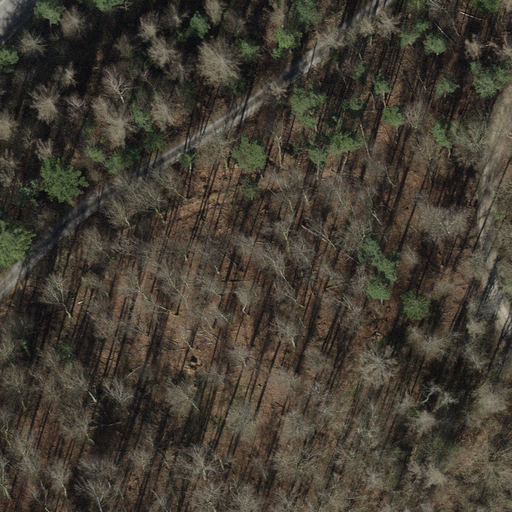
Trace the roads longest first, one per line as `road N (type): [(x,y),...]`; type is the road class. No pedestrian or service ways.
road 1 (track): [(0,299),(86,208),(235,121),(393,0)]
road 2 (track): [(511,322),(495,299),(490,242),(511,124)]
